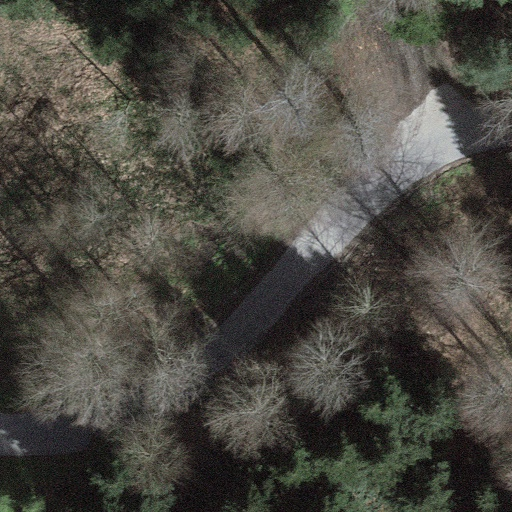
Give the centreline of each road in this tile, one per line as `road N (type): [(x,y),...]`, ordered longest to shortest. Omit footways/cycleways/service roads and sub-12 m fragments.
road 1 (unclassified): [(0,431),(65,431),(146,412),(210,364),(337,221),(401,164),(478,129),(511,124)]
road 2 (track): [(0,340),(511,479)]
road 3 (track): [(511,95),(410,0)]
